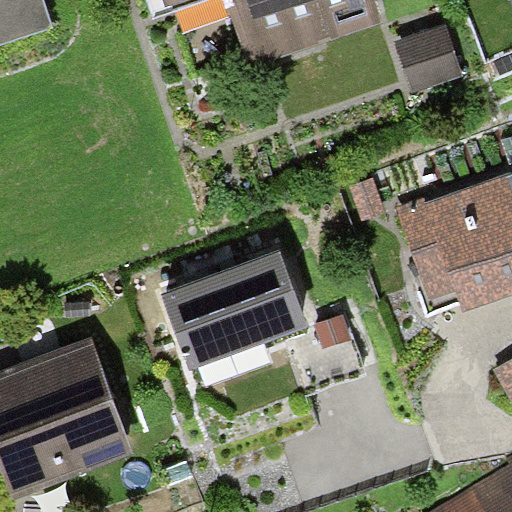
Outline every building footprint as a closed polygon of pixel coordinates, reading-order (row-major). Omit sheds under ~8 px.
[(39,0),(0,0),(0,22),(42,6),(39,0)] [(240,0),(262,64),(377,25),(368,0),(240,0)] [(399,32),(413,75),(452,62),(439,20),(399,32)] [(511,168),(402,212),(436,297),(462,287),(465,295),(511,275),(511,168)] [(291,267),(280,237),(163,278),(189,354),(307,313),(291,267)] [(93,333),(0,367),(0,437),(17,482),(133,438),(93,333)] [(511,349),(495,360),(511,389),(511,349)] [(511,511),(511,499),(504,487),(511,481),(511,466),(436,511),(511,511)]
